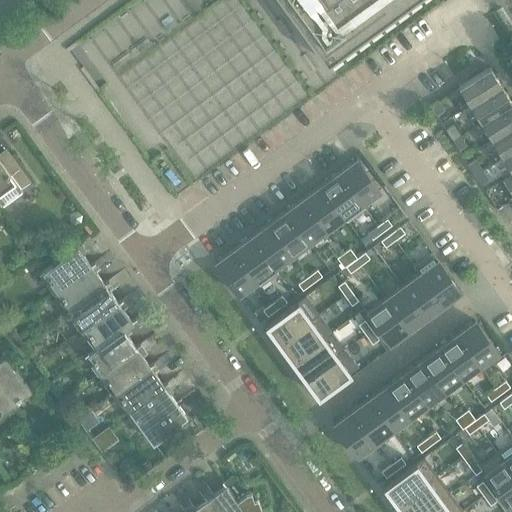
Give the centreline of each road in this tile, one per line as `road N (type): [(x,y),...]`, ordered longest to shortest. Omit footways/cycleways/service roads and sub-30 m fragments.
road 1 (residential): [(146,263),(370,98)]
road 2 (residential): [(370,98),(501,281)]
road 3 (residential): [(146,263),(14,83)]
road 4 (residential): [(325,410),(501,281)]
road 5 (residential): [(93,511),(129,499),(252,408)]
road 6 (residential): [(370,98),(466,31),(487,34),(511,71)]
road 7 (residential): [(252,408),(146,263)]
road 8 (residential): [(327,511),(252,408)]
